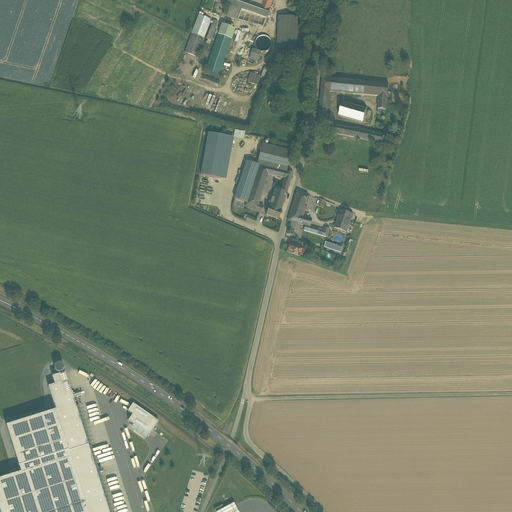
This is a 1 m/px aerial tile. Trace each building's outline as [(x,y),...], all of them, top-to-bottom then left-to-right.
[(263,28),(272,0),(263,0),(262,6),(244,0),(243,0),(232,0),(230,7),(227,18),(263,28)] [(185,53),(196,58),(210,20),(199,16),(185,53)] [(276,47),(296,48),(298,18),(278,17),(276,47)] [(206,40),(211,41),(218,23),(213,21),(206,40)] [(206,70),(207,70),(205,74),(214,78),(214,80),(217,81),(219,75),(231,40),(235,30),(221,25),(218,35),(206,70)] [(255,43),(255,46),(256,49),(259,51),(261,52),(262,52),(265,52),(268,51),(270,48),(271,45),(271,42),(270,39),(267,37),(264,36),(261,36),(258,38),(256,40),(255,43)] [(261,52),(259,51),(252,49),(248,60),(257,63),(261,52)] [(260,77),(250,74),(247,82),(257,86),(260,77)] [(318,121),(326,122),(329,92),(379,97),(377,114),(386,115),(387,102),(388,92),(389,85),(375,84),(322,79),(318,121)] [(339,117),(363,124),(367,110),(342,103),(339,117)] [(365,140),(383,144),(384,135),(357,129),(354,130),(337,126),(335,134),(339,135),(365,140)] [(245,133),(235,131),(233,138),(243,140),(245,133)] [(229,138),(208,134),(201,176),(221,179),(229,138)] [(233,138),(229,138),(221,179),(226,180),(233,138)] [(262,145),(257,165),(259,166),(286,173),(291,152),(262,145)] [(234,199),(247,203),(259,166),(257,165),(246,162),(234,199)] [(284,179),(280,192),(287,194),(293,174),(286,173),(259,166),(247,203),(245,207),(261,213),(263,207),(258,205),(268,175),(284,179)] [(281,212),(287,194),(280,192),(275,189),(269,207),(281,212)] [(297,191),(295,198),(306,202),(308,196),(297,191)] [(304,207),(305,206),(294,202),(288,221),(290,222),(296,224),(305,226),(304,231),(324,237),(325,233),(328,234),(330,230),(325,228),(324,231),(309,227),(311,221),(311,220),(303,218),(301,217),(303,210),(305,211),(306,211),(307,208),(304,207)] [(266,216),(278,220),(281,212),(269,207),(266,216)] [(337,219),(350,224),(353,215),(341,211),(337,219)] [(248,223),(254,226),(257,220),(251,217),(248,223)] [(350,224),(337,219),(334,228),(347,233),(350,224)] [(324,247),(341,253),(342,249),(326,243),(324,247)] [(287,252),(300,257),(303,248),(290,244),(287,252)] [(56,366),(54,370),(56,373),(59,374),(62,373),(64,369),(62,366),(59,365),(56,366)] [(48,388),(56,412),(87,511),(108,511),(97,474),(96,470),(65,374),(52,378),(55,386),(48,388)] [(132,415),(128,422),(133,425),(149,436),(153,431),(158,422),(133,405),(128,412),(132,415)] [(0,481),(0,511),(87,511),(56,412),(7,428),(21,475),(0,481)] [(133,425),(130,429),(146,440),(149,436),(133,425)]
